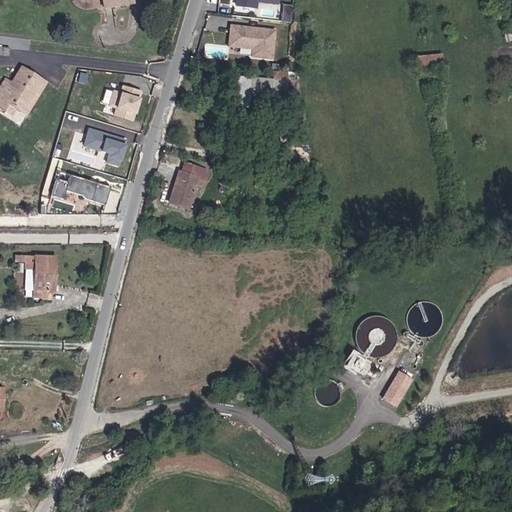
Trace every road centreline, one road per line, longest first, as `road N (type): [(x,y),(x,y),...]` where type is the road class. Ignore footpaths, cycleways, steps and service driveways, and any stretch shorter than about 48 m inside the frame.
road 1 (tertiary): [(196,0),(77,428),(42,511)]
road 2 (unknown): [(174,73),(20,51)]
